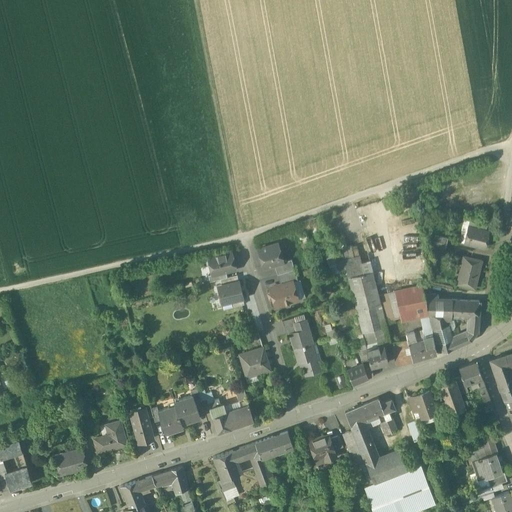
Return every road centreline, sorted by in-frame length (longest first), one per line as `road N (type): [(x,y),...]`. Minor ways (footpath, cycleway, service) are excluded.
road 1 (tertiary): [(3,511),(296,419)]
road 2 (track): [(193,0),(239,237)]
road 3 (tertiary): [(296,419),(478,345)]
road 4 (residential): [(239,237),(296,419)]
road 5 (residential): [(502,217),(491,337)]
